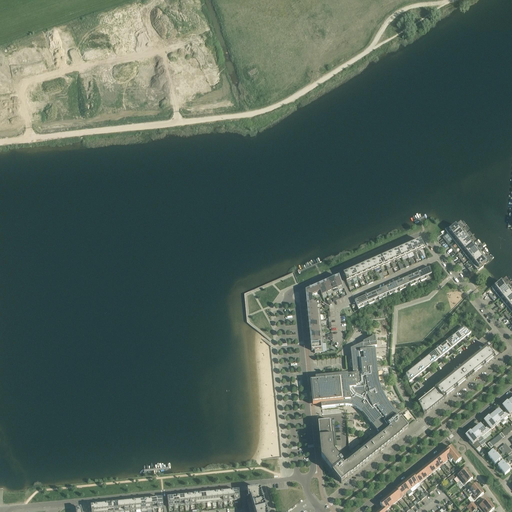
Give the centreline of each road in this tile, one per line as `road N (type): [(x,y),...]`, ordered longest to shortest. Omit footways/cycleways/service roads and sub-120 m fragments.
road 1 (track): [(0,141),(278,106),(368,49),(395,13),(450,0)]
road 2 (unclassified): [(511,358),(322,511)]
road 3 (residential): [(1,509),(237,484)]
road 4 (unclassified): [(357,511),(511,387)]
road 5 (residential): [(160,51),(23,82),(30,138)]
road 6 (residential): [(441,257),(417,235),(290,291),(287,302)]
road 7 (residential): [(310,476),(295,307),(287,302)]
road 8 (residential): [(287,302),(280,308),(297,477)]
